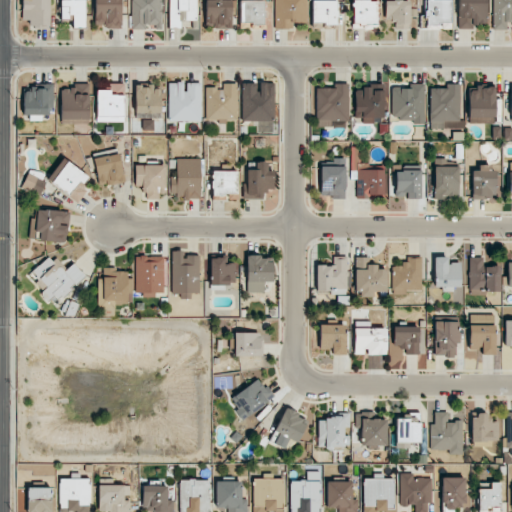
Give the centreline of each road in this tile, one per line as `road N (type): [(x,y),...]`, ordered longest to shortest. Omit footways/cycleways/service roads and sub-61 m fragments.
road 1 (residential): [(297,52),(297,370),(309,379),(511,379)]
road 2 (residential): [(511,51),(0,52)]
road 3 (residential): [(511,225),(113,229)]
